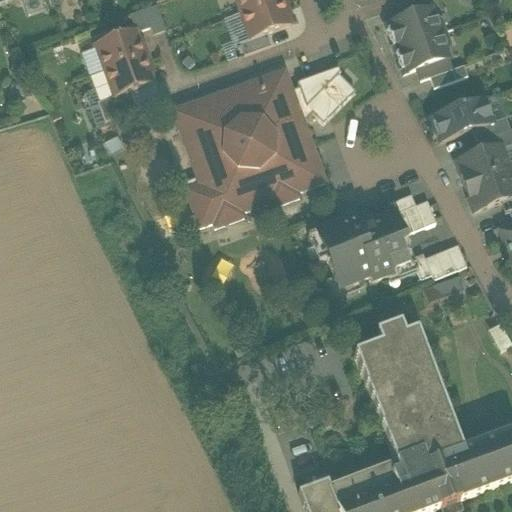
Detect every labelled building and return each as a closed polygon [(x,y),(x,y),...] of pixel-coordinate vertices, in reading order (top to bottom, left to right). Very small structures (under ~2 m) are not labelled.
[(26,19),(53,9),(49,0),(26,0),(20,2),(26,19)] [(75,0),(49,0),(53,9),(76,1),(75,0)] [(234,0),(241,17),(285,1),(284,0),(234,0)] [(391,12),(396,25),(430,13),(426,0),(391,12)] [(289,13),(285,1),(241,17),(250,43),(266,38),(290,29),(285,14),(289,13)] [(150,31),(153,38),(165,34),(156,9),(129,19),(134,33),(135,36),(150,31)] [(385,29),(394,53),(444,35),(440,24),(434,22),(433,22),(430,13),(396,25),(385,29)] [(250,43),(241,17),(222,23),(232,50),(240,47),(250,43)] [(95,51),(104,74),(148,58),(144,47),(140,48),(135,36),(134,33),(94,48),(95,51)] [(448,47),(444,35),(394,53),(402,78),(416,73),(448,62),(444,52),(445,52),(448,47)] [(240,47),(244,58),(270,49),(266,38),(250,43),(240,47)] [(87,80),(104,74),(95,51),(79,57),(87,80)] [(152,70),(148,58),(104,74),(113,100),(113,101),(130,95),(154,87),(148,72),(152,70)] [(420,85),(429,81),(452,73),(448,62),(416,73),(420,85)] [(463,69),(452,73),(429,81),(433,93),(467,80),(463,69)] [(299,92),(292,95),(302,125),(311,116),(322,128),(355,95),(338,78),(340,76),(338,71),(297,86),(299,92)] [(104,74),(87,80),(92,93),(84,97),(96,129),(104,126),(97,106),(113,100),(104,74)] [(172,114),(196,182),(198,188),(184,193),(198,232),(212,227),(214,232),(243,221),(241,216),(267,207),(269,212),(299,201),(297,196),(325,186),(302,125),(292,95),(286,78),(226,100),(224,95),(172,114)] [(155,90),(154,87),(130,95),(137,114),(157,107),(151,92),(155,90)] [(97,106),(104,126),(137,114),(130,95),(113,101),(113,100),(97,106)] [(491,127),(505,122),(496,98),(483,103),(491,127)] [(439,146),(471,135),(492,128),(491,127),(483,103),(483,102),(426,122),(431,136),(435,135),(439,146)] [(492,128),(471,135),(475,147),(478,146),(509,135),(505,122),(491,127),(492,128)] [(478,146),(482,157),(501,151),(501,152),(511,148),(511,133),(511,134),(509,135),(478,146)] [(118,139),(102,147),(108,159),(124,152),(118,139)] [(511,148),(501,152),(509,175),(511,173),(511,148)] [(460,180),(464,191),(509,175),(501,152),(501,151),(482,157),(456,167),(460,180)] [(511,182),(509,175),(464,191),(468,202),(473,216),(500,206),(511,201),(511,182)] [(182,187),(184,193),(198,188),(196,182),(182,187)] [(389,208),(393,219),(404,214),(415,210),(410,199),(389,208)] [(504,218),(508,216),(511,214),(511,201),(500,206),(504,218)] [(426,205),(415,210),(424,231),(435,227),(426,205)] [(413,235),(424,231),(415,210),(404,214),(413,235)] [(402,240),(413,235),(404,214),(393,219),(402,240)] [(325,263),(337,294),(369,281),(371,286),(414,269),(411,263),(402,240),(393,219),(368,228),(367,226),(361,223),(356,225),(354,221),(307,240),(318,266),(325,263)] [(506,258),(508,259),(511,271),(511,229),(499,234),(504,250),(504,252),(505,255),(506,258)] [(457,250),(446,254),(455,275),(466,271),(457,250)] [(444,280),(455,275),(446,254),(435,258),(444,280)] [(420,284),(431,279),(424,263),(422,258),(411,263),(414,269),(420,284)] [(433,284),(444,280),(435,258),(424,263),(431,279),(433,284)] [(457,280),(421,294),(426,308),(463,294),(457,280)] [(353,357),(395,466),(421,455),(426,469),(462,455),(416,332),(404,337),(400,326),(375,335),(379,347),(353,357)] [(498,356),(511,348),(511,347),(500,326),(486,334),(498,356)] [(395,466),(329,491),(337,511),(436,511),(440,511),(461,511),(458,504),(511,483),(511,437),(511,436),(462,455),(426,469),(421,455),(395,466)] [(303,511),(337,511),(329,491),(327,485),(298,496),(303,511)]
